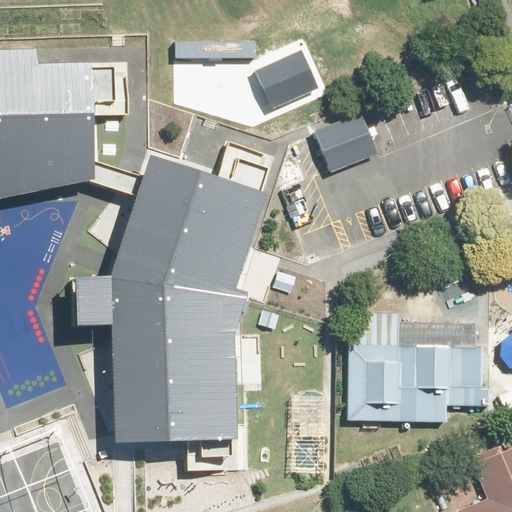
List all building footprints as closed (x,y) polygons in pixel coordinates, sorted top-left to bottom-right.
[(0,194),(90,177),(90,62),(31,61),(30,49),(0,50),(0,194)] [(257,70),(273,107),(315,89),(299,52),(257,70)] [(391,113),(398,132),(475,102),(468,84),(391,113)] [(366,115),(316,133),(329,170),(380,152),(366,115)] [(261,189),(147,151),(108,269),(69,269),(69,322),(107,322),(105,436),(229,437),(231,327),(242,292),(229,287),(261,189)] [(343,338),(338,417),(371,419),(443,424),(445,404),(481,406),(485,347),(343,338)] [(0,452),(0,511),(86,511),(55,431),(0,452)] [(451,511),(511,511),(511,444),(467,464),(482,499),(451,511)]
